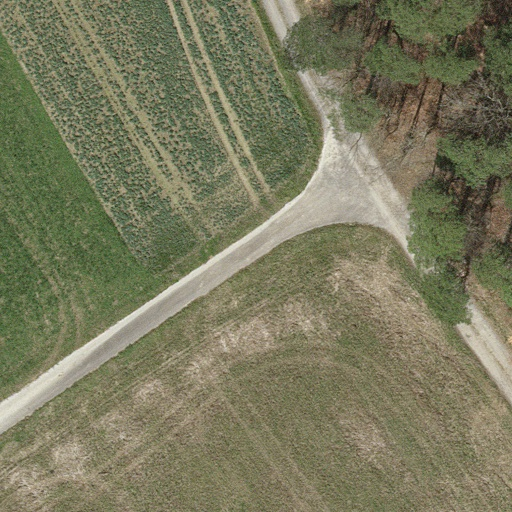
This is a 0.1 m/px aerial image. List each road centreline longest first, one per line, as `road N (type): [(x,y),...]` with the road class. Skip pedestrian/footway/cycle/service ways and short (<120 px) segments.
road 1 (track): [(369,179),(0,419)]
road 2 (track): [(511,378),(369,179)]
road 3 (track): [(369,179),(275,0)]
